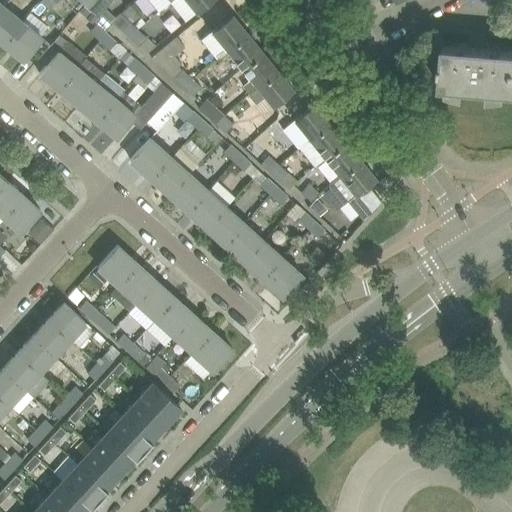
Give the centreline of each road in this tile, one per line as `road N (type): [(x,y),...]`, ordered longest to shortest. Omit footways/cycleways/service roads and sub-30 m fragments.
road 1 (secondary): [(212,511),(335,384),(494,262)]
road 2 (secondary): [(412,277),(294,383),(175,511)]
road 3 (residential): [(280,347),(105,195)]
road 4 (residential): [(280,347),(128,511)]
road 5 (residential): [(474,233),(345,51)]
road 6 (residential): [(0,315),(105,195)]
road 7 (residential): [(412,277),(322,300),(280,347)]
road 8 (residential): [(105,195),(0,96)]
